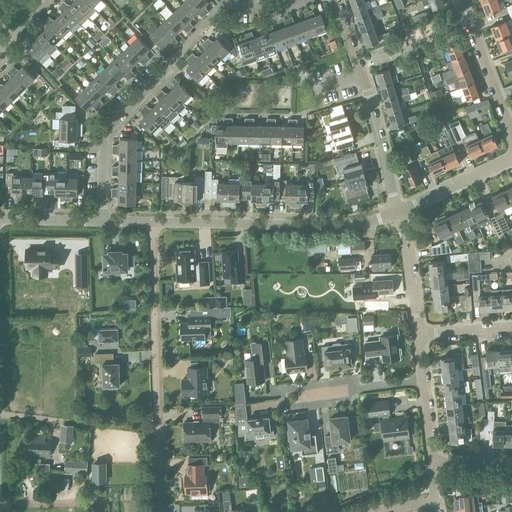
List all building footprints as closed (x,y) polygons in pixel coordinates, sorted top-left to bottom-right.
[(86,0),(75,0),(74,2),(89,18),(97,10),(93,7),(86,0)] [(191,0),(186,0),(181,5),(193,17),(199,12),(200,13),(200,15),(203,18),(206,15),(191,0)] [(207,0),(191,0),(206,15),(209,12),(206,9),(204,9),(203,8),(209,2),(208,0),(207,0)] [(401,0),(398,0),(395,1),(398,9),(404,7),(401,0)] [(422,0),(424,6),(430,4),(433,10),(437,8),(437,9),(438,8),(444,6),(442,0),(422,0)] [(497,0),(490,0),(481,3),(482,4),(482,3),(487,15),(486,15),(486,16),(501,10),(497,0)] [(64,1),(61,4),(78,22),(81,25),(89,18),(74,2),(68,8),(67,7),(67,5),(67,4),(64,1)] [(391,1),(379,5),(381,11),(393,6),(391,1)] [(364,2),(352,6),(357,19),(369,15),(374,13),(381,11),(379,5),(367,10),(364,2)] [(70,29),(78,22),(61,4),(58,8),(61,11),(61,10),(63,10),(64,11),(58,17),(70,29)] [(181,5),(174,13),(190,30),(194,27),(191,24),(190,24),(188,24),(187,23),(193,17),(181,5)] [(313,10),(308,11),(317,34),(327,30),(321,14),(313,17),(313,16),(314,14),(313,10)] [(308,19),(301,22),(306,37),(317,34),(308,11),(304,13),(305,17),(306,17),(308,18),(308,19)] [(381,11),(374,13),(376,19),(384,17),(381,11)] [(428,11),(413,17),(414,21),(430,15),(428,11)] [(174,13),(166,20),(178,32),(183,27),(184,28),(184,30),(187,33),(190,30),(174,13)] [(374,29),(369,15),(357,19),(362,33),(374,29)] [(49,16),(45,19),(62,37),(70,29),(58,17),(52,23),(51,22),(51,20),(52,19),(49,16)] [(292,17),(288,19),(296,41),(306,37),(301,22),(293,24),(293,23),(293,21),(294,21),(292,17)] [(45,19),(42,23),(45,26),(47,26),(48,27),(43,32),(55,45),(62,37),(45,19)] [(288,26),(280,29),(286,45),(296,41),(288,19),(284,20),(285,24),(286,24),(287,25),(288,26)] [(166,20),(158,28),(175,45),(178,42),(175,39),(173,39),(172,38),(178,32),(166,20)] [(511,34),(511,33),(511,26),(508,28),(506,21),(491,27),(496,39),(495,39),(511,33),(511,34)] [(272,24),(268,26),(276,49),(286,45),(280,29),(273,32),(272,31),(273,29),(274,29),(272,24)] [(278,53),(276,49),(268,26),(263,28),(265,32),(267,32),(268,34),(260,36),(268,57),(278,53)] [(158,28),(150,36),(162,48),(168,42),(169,43),(169,45),(172,48),(175,45),(158,28)] [(374,29),(362,33),(367,47),(379,42),(374,29)] [(33,31),(30,35),(50,55),(58,48),(55,45),(43,32),(37,38),(36,37),(36,35),(36,34),(33,31)] [(252,32),(247,33),(257,61),(268,57),(260,36),(252,39),(252,38),(253,36),(252,32)] [(382,35),(384,40),(391,38),(389,32),(382,35)] [(257,61),(247,33),(243,35),(245,39),(247,40),(247,41),(236,45),(238,53),(240,58),(243,66),(257,61)] [(511,33),(495,39),(496,40),(496,39),(501,51),(500,51),(500,52),(511,47),(511,37),(511,34),(511,33)] [(208,38),(205,41),(222,58),(230,51),(235,57),(238,53),(236,45),(235,43),(228,49),(223,43),(227,39),(223,34),(218,39),(218,38),(212,44),(211,43),(211,41),(208,38)] [(30,35),(27,38),(30,41),(32,41),(33,42),(27,47),(30,50),(43,64),(51,56),(50,55),(30,35)] [(138,37),(130,45),(147,62),(150,59),(147,56),(145,56),(144,55),(150,49),(138,37)] [(99,43),(103,47),(107,43),(103,38),(99,43)] [(332,52),(338,50),(335,40),(329,42),(332,52)] [(205,41),(201,44),(205,47),(207,47),(208,48),(202,54),(214,66),(222,58),(205,41)] [(447,47),(452,61),(464,56),(459,43),(447,47)] [(130,45),(122,52),(134,65),(140,59),(141,60),(141,62),(144,65),(147,62),(130,45)] [(444,55),(442,50),(435,52),(437,58),(444,55)] [(122,52),(115,60),(131,77),(135,74),(132,71),(129,71),(128,70),(134,65),(122,52)] [(193,53),(189,56),(206,73),(214,66),(202,54),(196,59),(195,58),(195,56),(196,56),(193,53)] [(189,56),(186,59),(189,62),(191,62),(192,63),(186,69),(202,85),(210,78),(206,73),(189,56)] [(450,71),(443,73),(445,79),(469,69),(464,56),(452,61),(447,63),(450,71)] [(66,71),(68,69),(73,64),(69,59),(68,58),(60,66),(61,67),(66,71)] [(81,59),(76,64),(80,68),(85,63),(81,59)] [(128,80),(131,77),(115,60),(107,67),(119,80),(124,74),(125,75),(125,77),(128,80)] [(401,65),(394,68),(396,73),(403,71),(401,65)] [(10,69),(27,87),(35,79),(23,67),(17,73),(16,72),(16,70),(16,69),(13,66),(10,69)] [(107,67),(99,75),(116,92),(119,89),(116,86),(114,86),(113,85),(115,83),(119,80),(107,67)] [(59,69),(53,75),(57,79),(65,72),(62,68),(60,70),(59,69)] [(271,68),(261,71),(263,77),(273,73),(271,68)] [(19,94),(27,87),(10,69),(7,72),(10,76),(10,75),(12,75),(13,76),(7,82),(19,94)] [(381,87),(393,83),(389,69),(377,73),(381,87)] [(469,69),(445,79),(447,84),(454,82),(457,90),(462,87),(474,83),(469,69)] [(112,96),(116,92),(99,75),(91,82),(103,95),(109,89),(110,90),(110,92),(112,96)] [(174,78),(171,81),(174,84),(176,84),(177,85),(171,91),(183,103),(194,92),(190,88),(187,91),(174,78)] [(0,89),(11,102),(19,94),(7,82),(1,88),(0,87),(0,85),(1,84),(0,83),(0,89)] [(91,82),(84,90),(100,107),(104,104),(101,101),(98,101),(97,100),(103,95),(91,82)] [(397,97),(393,83),(381,87),(385,101),(397,97)] [(479,96),(474,83),(462,88),(467,101),(479,96)] [(11,102),(0,89),(0,105),(4,109),(11,102)] [(84,90),(76,98),(87,110),(93,104),(94,105),(94,107),(97,111),(100,107),(84,90)] [(162,90),(158,93),(179,114),(186,106),(183,103),(171,91),(165,96),(164,95),(164,93),(165,93),(162,90)] [(158,93),(155,96),(158,99),(161,99),(161,100),(156,106),(171,121),(179,114),(158,93)] [(397,97),(385,101),(389,114),(401,111),(397,97)] [(478,109),(476,103),(464,108),(467,114),(478,109)] [(146,105),(143,108),(160,125),(164,130),(171,122),(171,121),(156,106),(150,111),(149,110),(149,108),(146,105)] [(331,114),(322,116),(327,134),(332,133),(351,127),(347,115),(345,116),(343,110),(334,113),(332,107),(329,108),(331,114)] [(140,121),(136,125),(140,130),(145,126),(152,133),(160,125),(143,108),(140,111),(143,114),(145,114),(146,115),(140,121)] [(405,125),(401,111),(389,114),(393,128),(405,125)] [(56,112),(56,118),(60,118),(60,129),(82,130),(83,124),(77,124),(77,118),(75,118),(75,112),(56,112)] [(416,115),(408,117),(410,123),(418,121),(416,115)] [(212,125),(212,133),(216,133),(216,146),(227,146),(227,142),(228,142),(228,118),(223,118),(223,122),(224,122),(225,124),(225,125),(212,125)] [(228,118),(228,142),(238,143),(239,125),(231,125),(231,124),(232,123),(233,123),(233,118),(228,118)] [(239,125),(238,143),(249,143),(250,118),(245,118),(245,123),(247,124),(247,126),(239,125)] [(250,118),(249,143),(258,143),(260,143),(260,126),(252,126),(252,124),(254,123),(254,119),(250,118)] [(260,126),(260,143),(262,143),(271,143),(271,119),(267,119),(267,123),(268,125),(268,126),(260,126)] [(271,119),(271,143),(282,143),(282,126),(274,126),(274,125),(275,123),(276,123),(276,119),(271,119)] [(282,126),(282,143),(292,144),(293,119),(288,119),(288,124),(289,124),(290,125),(290,126),(282,126)] [(293,119),(292,144),(303,144),(304,127),(295,127),(295,125),(297,124),(297,119),(293,119)] [(424,122),(416,126),(419,133),(427,129),(424,122)] [(485,137),(479,140),(484,152),(498,146),(487,123),(480,127),(485,137)] [(191,136),(196,131),(191,126),(187,131),(191,136)] [(456,126),(451,129),(457,143),(463,140),(471,158),(484,152),(479,140),(478,140),(475,133),(462,139),(456,126)] [(0,133),(3,137),(4,138),(10,132),(6,127),(0,132),(0,133)] [(354,139),(351,127),(332,133),(334,139),(330,143),(333,152),(354,145),(352,140),(354,139)] [(56,140),(55,146),(75,147),(75,141),(77,141),(77,136),(82,136),(82,130),(60,129),(60,140),(56,140)] [(452,145),(457,143),(451,129),(445,131),(449,141),(445,143),(446,147),(438,151),(446,169),(460,163),(452,145)] [(113,145),(113,149),(137,150),(137,139),(131,139),(120,138),(120,147),(118,147),(117,145),(113,145)] [(427,146),(415,152),(419,161),(425,158),(433,176),(446,169),(438,151),(431,154),(427,146)] [(172,148),(168,152),(172,156),(176,152),(172,148)] [(415,165),(402,171),(409,187),(411,186),(412,187),(415,185),(415,184),(423,180),(417,168),(422,166),(419,161),(415,152),(413,148),(408,151),(410,155),(415,165)] [(137,161),(137,150),(113,150),(113,154),(117,154),(118,152),(120,152),(119,160),(137,161)] [(344,158),(335,161),(339,173),(344,174),(346,180),(365,175),(361,163),(359,164),(357,158),(345,162),(344,158)] [(137,161),(119,160),(119,169),(118,169),(116,167),(112,167),(112,171),(136,172),(137,161)] [(112,171),(112,176),(116,176),(116,175),(118,174),(119,174),(119,182),(136,182),(136,172),(112,171)] [(193,182),(186,182),(186,201),(199,202),(199,199),(205,200),(205,198),(211,198),(212,179),(212,171),(205,171),(205,178),(196,177),(193,182)] [(6,173),(6,193),(21,193),(21,195),(26,195),(26,200),(32,200),(32,178),(22,177),(22,176),(13,176),(13,173),(6,173)] [(32,178),(32,200),(38,200),(38,195),(43,195),(43,193),(49,194),(50,174),(43,174),(42,173),(34,173),(33,173),(32,173),(32,178)] [(50,174),(49,194),(55,194),(55,195),(60,195),(60,201),(66,201),(67,179),(56,178),(56,174),(50,174)] [(263,184),(263,207),(268,207),(269,201),(273,201),(273,199),(280,200),(281,181),(281,174),(274,174),(274,180),(274,185),(263,184)] [(77,179),(67,179),(66,201),(72,201),(72,198),(76,196),(78,196),(78,194),(83,194),(84,175),(77,175),(77,179)] [(365,175),(346,180),(348,187),(344,191),(347,200),(368,193),(366,188),(368,187),(365,175)] [(174,201),(186,201),(186,182),(180,182),(177,177),(162,177),(162,199),(174,199),(174,201)] [(222,206),(228,206),(229,184),(218,183),(218,179),(212,179),(211,198),(217,198),(217,200),(222,200),(222,206)] [(229,184),(228,206),(234,206),(234,201),(240,201),(240,199),(245,199),(246,180),(229,180),(229,184)] [(252,180),(246,180),(245,199),(251,199),(251,201),(257,201),(256,207),(263,207),(263,184),(252,184),(252,180)] [(287,181),(281,181),(280,200),(285,200),(285,203),(291,203),(291,207),(297,208),(297,185),(287,185),(287,181)] [(308,185),(297,185),(297,208),(302,208),(303,202),(308,202),(308,200),(314,200),(314,181),(308,181),(308,185)] [(136,182),(119,182),(119,190),(118,190),(116,188),(112,188),(112,193),(136,193),(136,182)] [(511,207),(504,191),(492,197),(499,211),(504,208),(506,212),(511,209),(511,207)] [(135,204),(136,193),(112,193),(112,197),(116,197),(117,195),(119,195),(118,204),(135,204)] [(482,202),(470,207),(478,226),(479,226),(480,228),(491,223),(490,219),(482,202)] [(470,207),(458,213),(465,227),(470,239),(476,236),(473,229),(478,226),(470,207)] [(458,244),(464,241),(458,230),(465,227),(458,213),(446,218),(453,232),(458,244)] [(501,214),(495,217),(501,229),(503,233),(510,230),(503,214),(502,213),(501,214)] [(439,221),(434,223),(441,237),(453,232),(446,218),(445,215),(438,219),(439,221)] [(495,217),(490,219),(491,223),(497,236),(503,233),(501,229),(495,217)] [(350,242),(337,243),(338,254),(351,253),(351,252),(365,251),(365,241),(351,242),(350,242)] [(462,252),(458,244),(457,244),(457,246),(458,248),(451,251),(446,241),(441,243),(442,246),(432,247),(432,255),(462,252)] [(327,252),(327,244),(310,243),(309,251),(327,252)] [(49,249),(26,250),(27,268),(34,268),(34,276),(47,276),(46,268),(59,267),(59,254),(50,255),(50,250),(49,249)] [(179,280),(179,281),(201,280),(201,285),(209,284),(208,262),(200,263),(200,264),(195,264),(194,250),(177,251),(178,264),(176,264),(177,281),(179,280)] [(231,282),(245,282),(244,264),(238,264),(237,251),(223,252),(224,277),(231,276),(231,282)] [(104,270),(105,275),(119,274),(119,271),(127,271),(127,266),(134,265),(134,257),(127,257),(127,254),(121,254),(121,252),(109,252),(109,254),(104,254),(104,267),(104,268),(104,270)] [(463,260),(463,271),(469,271),(469,266),(468,260),(468,253),(446,256),(447,262),(463,260)] [(390,254),(372,255),(373,271),(385,270),(385,268),(391,267),(390,254)] [(356,258),(339,259),(339,270),(356,269),(356,258)] [(445,261),(429,263),(431,275),(451,273),(451,268),(446,268),(445,261)] [(87,265),(76,265),(76,281),(88,281),(87,265)] [(451,273),(431,275),(432,287),(448,285),(447,279),(452,278),(451,273)] [(479,312),(492,311),(491,291),(491,289),(485,289),(486,295),(480,296),(479,292),(480,292),(479,275),(472,275),(474,306),(479,306),(479,312)] [(373,285),(353,287),(353,288),(355,287),(356,299),(353,299),(354,300),(377,298),(376,294),(393,293),(392,280),(372,281),(373,285)] [(448,285),(432,287),(434,299),(449,297),(448,285)] [(511,289),(503,290),(504,310),(511,309),(511,289)] [(491,291),(492,311),(504,310),(503,290),(491,291)] [(465,296),(460,296),(461,311),(472,311),(471,295),(465,296)] [(252,304),(251,296),(243,296),(244,305),(252,304)] [(454,297),(449,297),(434,299),(435,312),(451,310),(450,303),(455,302),(454,297)] [(197,309),(191,309),(191,310),(192,310),(192,316),(210,316),(210,317),(231,316),(231,307),(198,308),(198,309),(197,309)] [(363,315),(363,325),(374,324),(373,315),(363,315)] [(189,316),(189,317),(192,317),(192,322),(191,322),(189,323),(181,323),(181,340),(205,339),(205,329),(211,329),(210,317),(210,316),(192,316),(189,316)] [(348,331),(357,330),(355,317),(346,318),(348,331)] [(99,343),(119,342),(118,329),(98,330),(99,343)] [(382,353),(383,361),(399,359),(399,355),(401,354),(401,349),(398,348),(396,336),(380,338),(380,341),(365,343),(366,356),(378,354),(378,353),(382,353)] [(287,373),(307,371),(305,354),(304,355),(302,339),(286,341),(287,357),(285,357),(287,373)] [(273,361),(270,340),(251,342),(253,359),(246,360),(247,367),(245,368),(245,376),(248,375),(249,383),(253,382),(253,385),(260,384),(260,382),(264,381),(262,366),(264,366),(263,362),(273,361)] [(351,343),(341,345),(339,343),(333,344),(332,346),(322,347),(323,357),(325,357),(327,368),(326,368),(327,368),(336,367),(337,367),(341,366),(341,367),(343,366),(351,365),(352,365),(352,364),(351,364),(350,354),(352,353),(351,343)] [(500,349),(498,350),(500,371),(499,371),(499,372),(511,371),(510,350),(506,350),(504,348),(500,349)] [(486,357),(481,357),(482,370),(487,369),(487,367),(493,366),(494,371),(499,371),(500,371),(498,350),(486,351),(486,357)] [(454,357),(441,359),(442,371),(458,369),(464,369),(462,353),(454,354),(454,357)] [(119,372),(119,364),(118,364),(112,364),(112,354),(95,355),(95,363),(100,363),(100,373),(103,373),(103,386),(103,387),(104,387),(109,387),(109,389),(118,389),(118,386),(119,386),(120,386),(119,386),(119,378),(119,377),(119,373),(119,372)] [(472,368),(474,368),(479,367),(477,354),(471,355),(472,368)] [(188,379),(182,379),(183,394),(189,394),(189,395),(207,394),(206,368),(205,368),(191,368),(188,368),(188,379)] [(458,369),(442,371),(444,383),(459,381),(458,369)] [(491,388),(489,369),(488,369),(482,370),(485,389),(491,388)] [(445,395),(461,393),(461,394),(465,393),(463,381),(459,381),(444,383),(445,395)] [(462,406),(461,394),(461,393),(445,395),(447,407),(462,406)] [(370,417),(390,415),(388,401),(368,403),(370,417)] [(462,406),(447,407),(448,419),(463,417),(462,406)] [(202,407),(203,417),(221,417),(220,407),(202,407)] [(332,436),(325,436),(327,453),(335,452),(333,443),(338,442),(350,441),(349,433),(351,432),(352,430),(353,428),(352,426),(351,424),(350,422),(348,422),(347,416),(345,416),(344,416),(342,415),(341,416),(339,416),(338,417),(330,418),(332,436)] [(487,427),(487,439),(493,440),(492,445),(505,446),(505,430),(506,430),(506,422),(501,421),(494,421),(494,415),(488,415),(487,419),(487,427)] [(238,418),(238,424),(239,424),(238,436),(246,435),(246,440),(255,439),(255,434),(264,433),(265,437),(274,436),(273,427),(270,427),(269,417),(269,416),(247,419),(247,417),(238,418)] [(463,417),(448,419),(450,431),(465,430),(464,423),(469,422),(469,417),(463,417)] [(391,419),(381,420),(384,441),(394,439),(394,437),(409,435),(408,432),(410,430),(409,423),(407,422),(407,419),(392,420),(391,419)] [(311,435),(310,431),(307,431),(306,421),(290,422),(291,430),(287,430),(288,441),(292,441),(293,447),(301,446),(302,455),(318,453),(317,446),(316,435),(311,435)] [(184,439),(184,441),(184,442),(185,442),(194,441),(210,441),(209,422),(184,423),(184,439)] [(471,429),(465,430),(449,431),(451,444),(466,442),(466,435),(472,434),(471,429)] [(61,442),(63,442),(62,448),(70,449),(70,442),(72,442),(72,432),(62,431),(61,442)] [(30,438),(29,455),(50,457),(51,439),(46,439),(46,437),(34,435),(34,438),(30,438)] [(232,456),(226,460),(229,465),(235,461),(232,456)] [(192,499),(201,499),(201,493),(207,493),(207,483),(208,483),(207,481),(206,476),(204,476),(204,465),(207,465),(207,457),(188,458),(188,465),(187,465),(188,476),(185,476),(186,493),(192,493),(192,499)] [(329,473),(337,472),(335,458),(328,459),(329,473)] [(66,461),(65,471),(87,473),(87,462),(66,461)] [(94,484),(106,484),(105,463),(93,464),(94,484)] [(323,467),(315,467),(317,481),(318,481),(324,481),(323,467)] [(239,477),(239,487),(251,486),(249,475),(239,477)] [(348,491),(365,491),(365,475),(347,475),(348,491)] [(50,482),(49,491),(58,491),(59,482),(50,482)] [(456,501),(453,502),(454,509),(474,507),(482,506),(482,502),(478,502),(477,495),(468,496),(468,494),(460,495),(460,497),(456,498),(456,501)] [(248,511),(248,508),(232,511),(230,501),(223,502),(224,511),(248,511)]
